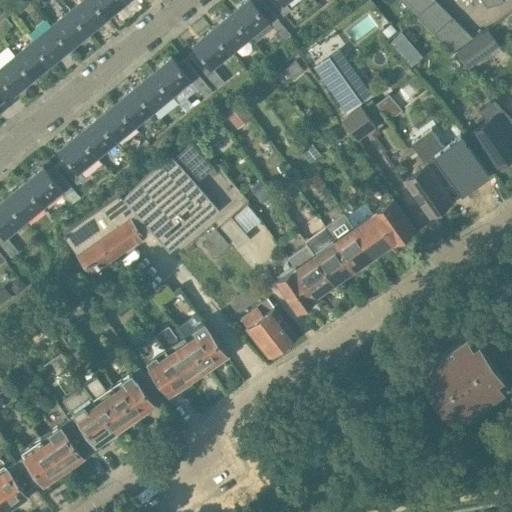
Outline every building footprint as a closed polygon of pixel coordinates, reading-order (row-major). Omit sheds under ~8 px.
[(15,0),(12,2),(15,6),(19,11),(32,0),(15,0)] [(96,0),(75,0),(69,5),(88,29),(107,13),(96,0)] [(96,0),(107,13),(123,0),(96,0)] [(243,0),(231,10),(250,32),(256,40),(273,26),(285,40),(292,34),(263,0),(243,0)] [(274,0),(284,12),(291,6),(286,0),(274,0)] [(418,16),(438,1),(436,0),(418,0),(409,7),(418,16)] [(438,1),(418,16),(427,25),(447,10),(438,1)] [(69,5),(50,21),(70,44),(88,29),(69,5)] [(231,10),(213,25),(231,48),(250,32),(231,10)] [(427,25),(435,34),(455,19),(447,10),(427,25)] [(0,33),(12,23),(5,15),(0,19),(0,33)] [(464,28),(455,19),(435,34),(444,43),(464,28)] [(50,21),(32,36),(51,60),(70,44),(50,21)] [(396,29),(390,22),(382,29),(387,36),(396,29)] [(226,79),(213,63),(231,48),(213,25),(193,41),(197,45),(190,51),(218,85),(226,79)] [(464,28),(444,43),(453,51),(473,36),(464,28)] [(402,31),(390,41),(410,64),(421,54),(402,31)] [(489,52),(477,35),(456,50),(468,67),(489,52)] [(32,36),(13,52),(32,75),(51,60),(32,36)] [(13,90),(32,75),(13,52),(7,44),(0,49),(0,92),(4,98),(13,90)] [(172,91),(191,76),(206,94),(213,89),(186,55),(179,60),(173,53),(154,68),(172,91)] [(346,58),(321,76),(347,112),(372,94),(346,58)] [(295,59),(289,64),(297,74),(304,69),(295,59)] [(154,68),(135,83),(154,106),(172,91),(154,68)] [(135,83),(116,99),(135,122),(154,106),(135,83)] [(249,107),(258,100),(251,92),(243,99),(249,107)] [(389,119),(401,109),(388,92),(375,102),(389,119)] [(469,133),(495,166),(501,161),(503,164),(511,156),(511,138),(500,124),(510,116),(491,98),(475,110),(484,121),(469,133)] [(135,122),(116,99),(97,114),(116,137),(135,122)] [(237,127),(251,115),(238,99),(224,111),(237,127)] [(362,104),(341,119),(357,141),(377,126),(362,104)] [(78,130),(97,152),(116,137),(97,114),(78,130)] [(432,126),(411,141),(444,188),(455,180),(462,190),(488,172),(460,133),(444,144),(432,126)] [(85,175),(78,168),(97,152),(78,130),(59,145),(66,153),(59,159),(77,181),(85,175)] [(333,130),(322,138),(327,144),(338,136),(333,130)] [(198,178),(214,165),(192,140),(177,152),(198,178)] [(314,144),(304,152),(309,159),(319,151),(314,144)] [(172,151),(121,193),(120,191),(62,232),(76,252),(90,272),(150,229),(152,228),(169,249),(218,207),(172,151)] [(287,171),(293,167),(289,161),(283,165),(287,171)] [(439,210),(446,205),(445,200),(449,197),(424,161),(403,175),(428,211),(434,207),(439,210)] [(54,163),(47,168),(43,164),(24,179),(43,202),(62,187),(65,191),(72,185),(54,163)] [(24,179),(6,195),(24,218),(43,202),(24,179)] [(294,180),(286,185),(293,195),(300,190),(294,180)] [(265,183),(255,192),(261,198),(271,190),(265,183)] [(19,249),(6,233),(24,218),(6,195),(0,199),(0,240),(12,255),(19,249)] [(392,196),(372,210),(394,242),(414,228),(392,196)] [(346,214),(373,253),(392,240),(394,242),(372,210),(365,201),(346,214)] [(330,232),(354,267),(373,253),(346,214),(344,211),(325,224),(330,232)] [(232,213),(219,224),(238,245),(250,235),(232,213)] [(215,226),(205,235),(218,251),(229,242),(215,226)] [(310,246),(316,255),(334,281),(354,267),(330,232),(310,246)] [(294,265),(297,268),(315,294),(334,281),(316,255),(305,240),(286,253),(294,265)] [(317,296),(315,294),(297,268),(294,265),(274,279),(296,311),(317,296)] [(98,283),(91,273),(81,280),(88,290),(98,283)] [(17,293),(26,286),(18,276),(13,280),(12,288),(17,293)] [(168,280),(152,293),(160,303),(176,290),(168,280)] [(12,295),(4,285),(0,287),(0,301),(1,303),(12,295)] [(257,304),(240,317),(246,325),(268,355),(296,334),(274,305),(263,313),(257,304)] [(188,336),(207,365),(209,367),(228,354),(204,319),(194,326),(197,330),(188,336)] [(156,332),(169,349),(190,381),(191,380),(189,377),(207,365),(188,336),(181,341),(169,323),(156,332)] [(509,386),(471,332),(417,370),(454,424),(509,386)] [(170,394),(190,381),(169,349),(159,356),(156,352),(146,359),(150,364),(143,369),(154,385),(161,380),(170,394)] [(162,396),(154,385),(143,369),(140,364),(121,376),(124,380),(115,387),(136,418),(155,405),(153,402),(162,396)] [(84,382),(96,400),(116,428),(134,416),(135,418),(136,418),(115,387),(110,390),(96,371),(83,381),(84,382)] [(66,414),(90,448),(97,443),(97,444),(117,430),(116,428),(96,400),(84,382),(65,395),(74,409),(66,414)] [(51,432),(42,438),(65,471),(74,464),(73,462),(82,455),(81,454),(90,448),(66,414),(48,427),(51,432)] [(54,478),(65,471),(42,438),(39,433),(19,447),(22,452),(14,458),(32,483),(40,477),(43,482),(53,475),(54,478)] [(0,456),(0,497),(7,507),(26,493),(23,489),(32,483),(14,458),(5,464),(0,456)]
